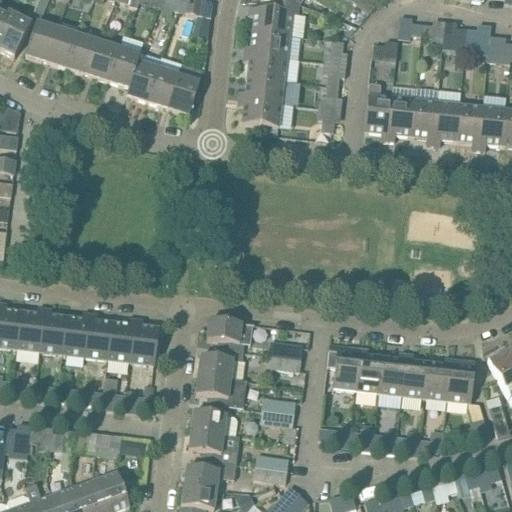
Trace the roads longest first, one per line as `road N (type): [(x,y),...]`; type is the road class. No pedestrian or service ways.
road 1 (residential): [(511,315),(423,335),(180,304)]
road 2 (residential): [(511,182),(209,149)]
road 3 (residential): [(157,511),(180,304)]
road 4 (residential): [(13,283),(41,104)]
road 5 (residential): [(209,149),(123,133),(41,104)]
road 6 (residential): [(180,304),(13,283)]
road 7 (residential): [(180,304),(209,149)]
road 8 (residential): [(231,0),(209,149)]
